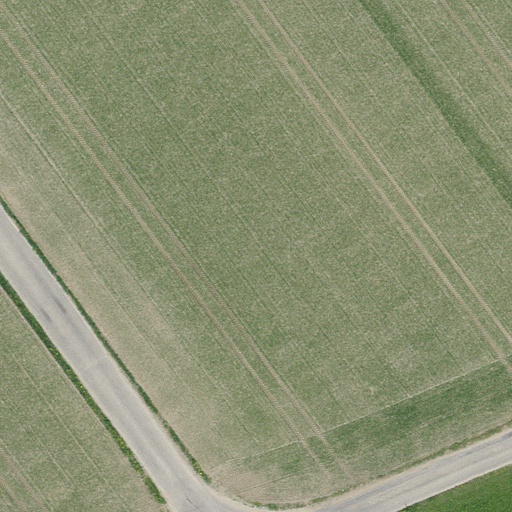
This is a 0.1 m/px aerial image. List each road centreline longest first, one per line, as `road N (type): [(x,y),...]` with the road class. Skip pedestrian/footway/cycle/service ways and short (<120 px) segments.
road 1 (unclassified): [(218,511),(0,219)]
road 2 (unclassified): [(303,511),(511,427)]
